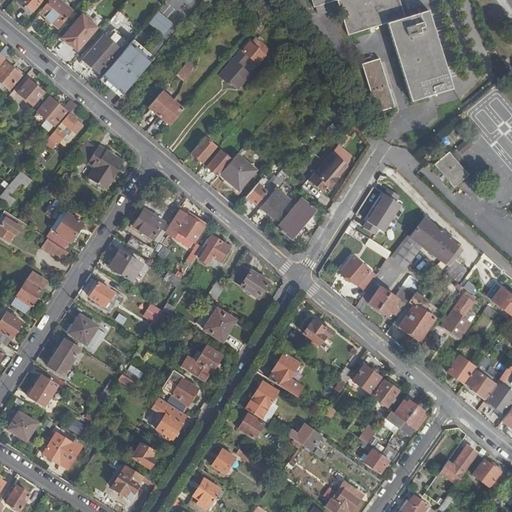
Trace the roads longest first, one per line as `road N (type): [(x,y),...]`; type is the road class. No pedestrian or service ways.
road 1 (residential): [(153,155),(0,398)]
road 2 (residential): [(299,278),(152,511)]
road 3 (residential): [(153,155),(0,24)]
road 4 (residential): [(449,405),(299,278)]
road 5 (residential): [(299,278),(153,155)]
road 6 (residential): [(386,141),(299,278)]
road 7 (residential): [(375,511),(449,405)]
